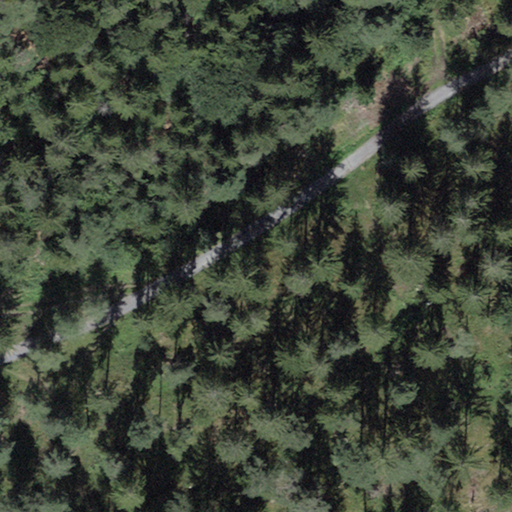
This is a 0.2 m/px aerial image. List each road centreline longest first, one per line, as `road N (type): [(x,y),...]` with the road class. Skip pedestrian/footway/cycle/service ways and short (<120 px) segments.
road 1 (track): [(511,47),(195,268),(133,299)]
road 2 (track): [(133,299),(0,354)]
road 3 (track): [(133,299),(0,307)]
